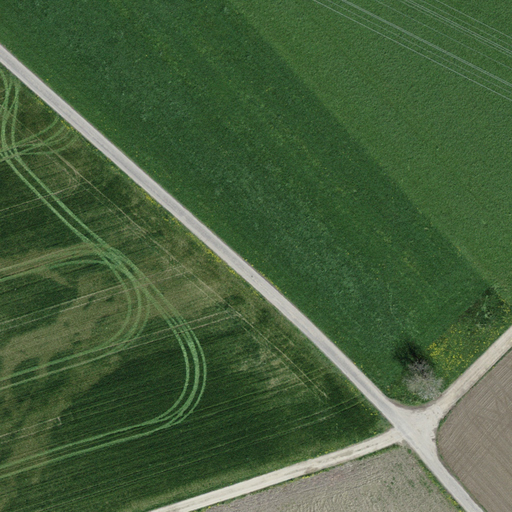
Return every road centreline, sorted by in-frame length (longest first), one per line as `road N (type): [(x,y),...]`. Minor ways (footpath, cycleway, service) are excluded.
road 1 (track): [(0,48),(259,282),(480,511)]
road 2 (track): [(511,333),(409,432),(167,511)]
